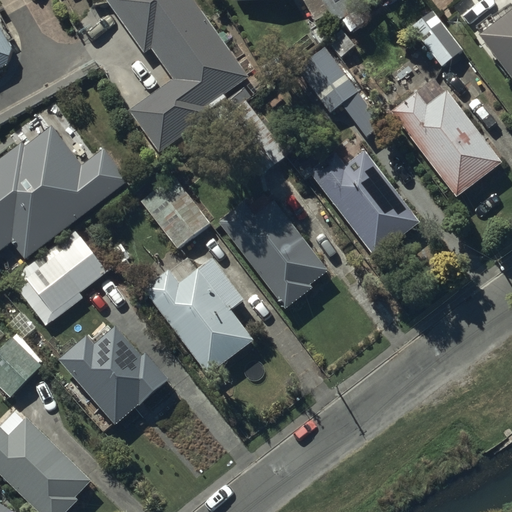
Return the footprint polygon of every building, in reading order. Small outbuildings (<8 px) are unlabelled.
[(248,77),(194,0),(107,0),(145,53),(152,48),(174,80),(131,111),(160,153),(212,116),(209,112),(228,99),(225,94),(248,77)] [(303,0),(319,27),(368,0),(303,0)] [(463,50),(433,11),(412,27),(442,66),(463,50)] [(511,11),(480,36),(511,78),(511,11)] [(0,70),(17,61),(0,30),(0,70)] [(344,31),(296,67),(331,113),(365,88),(341,57),(356,46),(344,31)] [(435,79),(392,112),(457,197),(502,163),(447,91),(445,93),(435,79)] [(26,260),(129,181),(105,149),(83,166),(52,126),(25,147),(23,144),(0,161),(0,252),(13,243),(26,260)] [(335,152),(309,172),(375,256),(420,222),(365,151),(346,165),(335,152)] [(174,177),(142,201),(178,248),(210,224),(174,177)] [(244,203),(219,221),(286,308),(312,288),(311,286),(329,272),(275,202),(255,217),(244,203)] [(19,281),(14,285),(45,325),(79,298),(76,293),(106,270),(75,230),(15,276),(19,281)] [(189,258),(145,290),(208,373),(253,340),(230,310),(243,300),(213,259),(198,270),(189,258)] [(89,337),(60,360),(116,424),(140,403),(141,404),(170,379),(146,352),(141,356),(117,327),(96,345),(89,337)] [(13,338),(0,350),(0,385),(12,398),(43,368),(13,338)] [(0,424),(0,475),(37,511),(67,511),(79,501),(76,498),(91,483),(29,417),(10,435),(0,424)] [(0,511),(15,511),(0,502),(0,511)]
